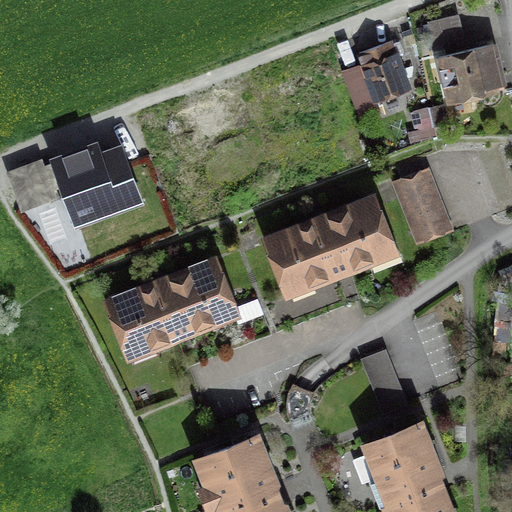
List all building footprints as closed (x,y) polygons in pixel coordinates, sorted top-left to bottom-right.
[(457,17),(427,22),(431,45),(461,39),(457,17)] [(389,40),(353,53),(369,99),(406,86),(389,40)] [(492,42),(437,55),(448,96),(502,82),(492,42)] [(309,73),(283,82),(289,99),(315,90),(309,73)] [(244,99),(177,121),(191,161),(257,139),(244,99)] [(440,105),(425,109),(430,127),(445,122),(440,105)] [(42,155),(6,168),(22,207),(60,193),(67,212),(118,193),(99,144),(46,165),(42,155)] [(432,172),(394,186),(420,250),(456,235),(432,172)] [(378,199),(267,240),(286,290),(336,270),(396,248),(378,199)] [(217,260),(108,303),(127,351),(187,328),(236,310),(217,260)] [(286,290),(265,298),(276,328),(348,300),(336,270),(286,290)] [(236,310),(187,328),(198,357),(269,331),(258,302),(236,310)] [(388,354),(365,363),(388,420),(411,411),(388,354)] [(364,445),(385,496),(380,498),(385,511),(457,511),(444,481),(450,478),(426,420),(364,445)] [(292,511),(263,436),(196,461),(215,511),(292,511)]
